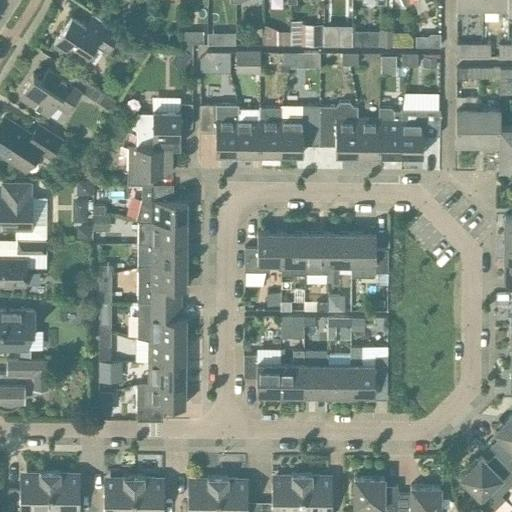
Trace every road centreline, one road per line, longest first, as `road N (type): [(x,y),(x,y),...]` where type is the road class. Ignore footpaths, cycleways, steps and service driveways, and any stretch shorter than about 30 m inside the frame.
road 1 (residential): [(224,430),(226,218),(233,199),(252,190),(401,191),(472,259),(468,388),(417,432)]
road 2 (residential): [(224,430),(0,427)]
road 3 (residential): [(417,432),(224,430)]
